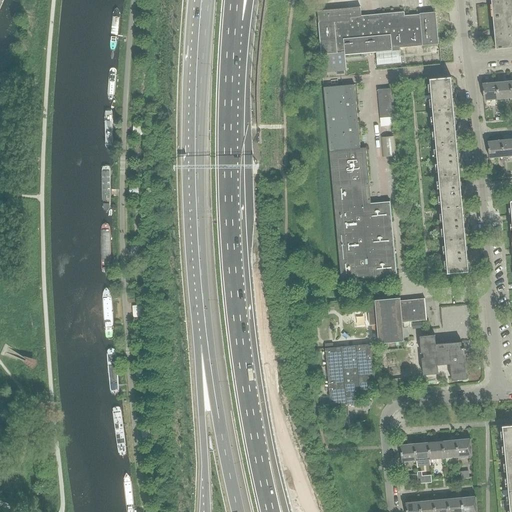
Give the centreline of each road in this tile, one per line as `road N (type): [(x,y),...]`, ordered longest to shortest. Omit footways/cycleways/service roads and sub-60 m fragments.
road 1 (trunk): [(261,467),(234,266),(227,128),(234,0)]
road 2 (trunk): [(208,0),(197,179),(207,343)]
road 3 (residential): [(498,395),(466,60)]
road 4 (residential): [(392,511),(385,432),(393,409),(498,395)]
road 5 (trunk): [(207,343),(237,511)]
road 6 (trunk): [(207,343),(206,511)]
